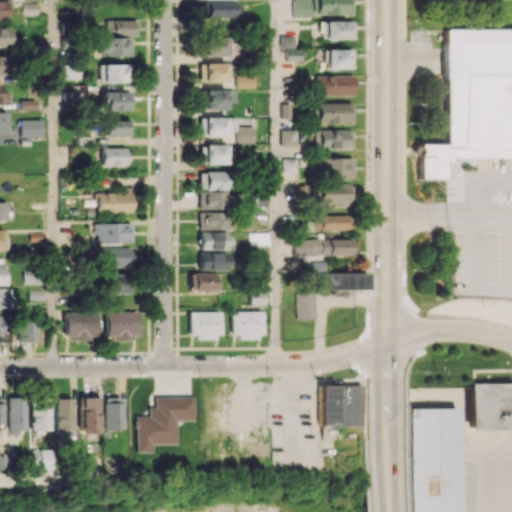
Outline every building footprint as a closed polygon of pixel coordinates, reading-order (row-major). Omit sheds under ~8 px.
[(291,16),(308,17),(308,0),(291,0),(291,16)] [(350,0),(315,0),(315,14),(350,14),(350,0)] [(232,1),(204,1),(203,17),(231,18),(232,1)] [(137,20),(105,20),(105,36),(136,36),(137,20)] [(320,39),(351,39),(352,21),(320,20),(320,39)] [(0,47),(8,47),(9,28),(0,27),(0,47)] [(511,28),(443,29),(444,144),(417,144),(417,179),(444,179),(444,157),(492,157),(492,152),(511,151),(511,28)] [(292,36),(279,36),(279,48),(292,48),(292,36)] [(225,37),(202,37),(202,56),(224,56),(225,37)] [(128,38),(95,38),(96,57),(129,56),(128,38)] [(284,60),(300,61),(300,49),(285,49),(284,60)] [(351,69),(350,49),(323,49),(324,69),(351,69)] [(0,75),(8,75),(8,55),(0,54),(0,75)] [(62,63),(63,79),(79,78),(78,63),(62,63)] [(224,63),(197,63),(197,81),(224,82),(224,63)] [(99,82),(129,82),(128,64),(98,64),(99,82)] [(251,88),(250,74),(233,75),(233,88),(251,88)] [(350,95),(351,75),(315,75),(315,95),(350,95)] [(195,90),(195,109),(225,110),(225,102),(231,102),(232,90),(195,90)] [(74,91),(62,91),(62,103),(75,103),(74,91)] [(129,110),(129,91),(101,92),(101,110),(129,110)] [(350,103),(316,102),(315,122),(350,123),(350,103)] [(289,104),(280,103),(280,118),(289,118),(289,104)] [(224,136),(224,131),(233,131),(233,117),(197,118),(197,136),(224,136)] [(19,137),(40,137),(40,119),(18,120),(19,137)] [(103,135),(128,136),(128,119),(103,119),(103,135)] [(250,142),(251,127),(235,127),(234,142),(250,142)] [(313,148),(350,148),(350,130),(314,129),(313,148)] [(280,146),(294,146),(294,130),(280,130),(280,146)] [(224,164),(223,144),(197,145),(198,164),(224,164)] [(124,148),(100,147),(100,165),(124,165),(124,148)] [(318,158),(318,178),(351,177),(351,157),(318,158)] [(295,158),(281,158),(281,172),(295,172),(295,158)] [(197,189),(223,190),(223,172),(197,171),(197,189)] [(345,202),(345,186),(311,186),(312,203),(345,202)] [(225,192),(198,191),(197,209),(224,210),(225,192)] [(129,192),(95,192),(96,213),(129,212),(129,192)] [(224,212),(197,212),(197,229),(224,229),(224,212)] [(320,229),(350,228),(350,215),(319,215),(320,229)] [(319,229),(318,217),(306,217),(306,229),(319,229)] [(129,223),(94,223),(94,242),(129,242),(129,223)] [(226,232),(197,231),(197,249),(225,249),(226,232)] [(348,254),(348,238),(293,239),(294,254),(348,254)] [(130,247),(97,246),(97,266),(130,267),(130,247)] [(198,270),(227,270),(227,251),(197,252),(198,270)] [(22,283),(40,284),(41,268),(23,268),(22,283)] [(365,289),(365,273),(314,272),(314,288),(365,289)] [(215,291),(216,273),(188,273),(188,290),(215,291)] [(103,294),(130,293),(130,274),(103,274),(103,294)] [(11,288),(0,288),(0,308),(11,308),(11,288)] [(247,306),(262,306),(262,291),(247,291),(247,306)] [(295,292),(295,318),(314,318),(314,292),(295,292)] [(63,338),(95,338),(96,312),(64,311),(63,338)] [(137,311),(105,311),(104,337),(136,338),(137,311)] [(219,337),(219,311),(187,311),(188,337),(219,337)] [(261,311),(229,311),(229,337),(261,337),(261,311)] [(16,341),(36,342),(36,316),(16,316),(16,341)] [(511,383),(467,383),(468,429),(511,429),(511,383)] [(7,429),(24,430),(25,397),(8,397),(7,429)] [(79,430),(97,430),(97,397),(78,397),(79,430)] [(102,428),(120,429),(120,397),(102,397),(102,428)] [(133,452),(149,452),(149,444),(173,443),(173,419),(191,419),(191,397),(152,397),(153,407),(146,407),(146,416),(133,416),(133,452)] [(71,398),(54,398),(55,431),(71,431),(71,398)] [(49,432),(49,399),(30,399),(30,432),(49,432)] [(458,511),(458,408),(409,408),(409,511),(458,511)]
